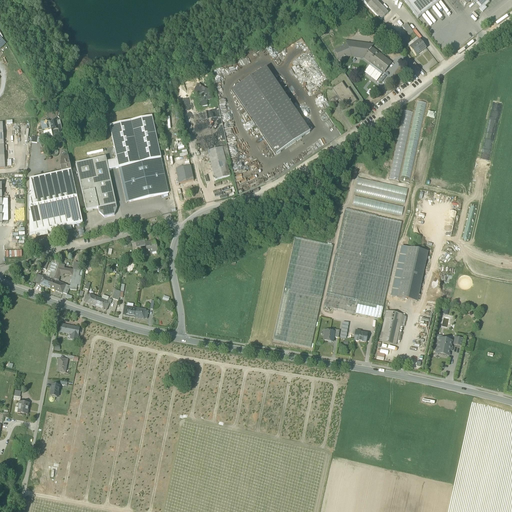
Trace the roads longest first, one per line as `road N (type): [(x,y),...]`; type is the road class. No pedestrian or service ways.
road 1 (unclassified): [(511,17),(280,182),(201,211),(178,231)]
road 2 (unclassified): [(511,402),(178,338)]
road 3 (residential): [(0,268),(165,223),(178,231)]
road 4 (residential): [(35,427),(59,304)]
road 5 (unclassified): [(178,338),(59,304)]
